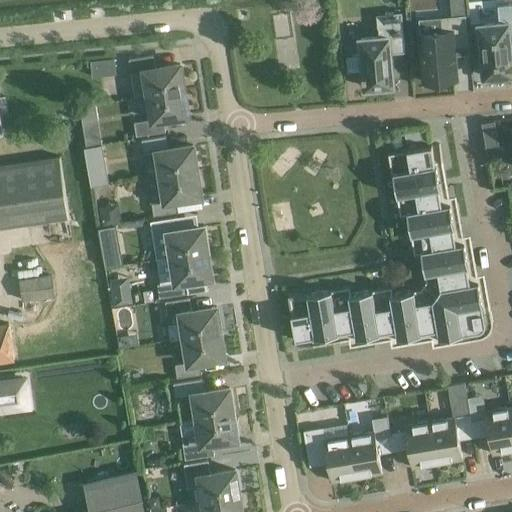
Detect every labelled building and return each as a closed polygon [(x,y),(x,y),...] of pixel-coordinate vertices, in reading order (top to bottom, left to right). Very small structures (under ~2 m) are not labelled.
[(464,13),(462,0),(450,0),(452,14),(464,13)] [(485,77),(511,74),(511,60),(510,41),(511,41),(511,4),(498,6),(499,23),(480,25),(485,77)] [(366,88),(391,86),(394,85),(391,54),(406,53),(402,12),(378,15),(380,37),(361,39),(366,88)] [(291,14),(276,15),(277,35),(292,34),(291,14)] [(454,83),(453,80),(457,79),(454,49),(469,47),(466,15),(440,18),(441,33),(420,34),(425,83),(439,81),(439,84),(454,83)] [(149,95),(185,89),(181,64),(156,68),(154,55),(130,59),(136,96),(149,94),(149,95)] [(185,89),(149,95),(153,120),(135,122),(137,136),(166,131),(164,118),(189,114),(185,89)] [(94,104),(79,107),(81,123),(96,120),(94,104)] [(487,157),(500,155),(494,121),(481,123),(487,157)] [(149,178),(198,170),(194,145),(169,149),(167,136),(143,140),(149,178)] [(441,188),(438,167),(445,166),(441,144),(408,150),(389,154),(393,175),(394,175),(401,215),(408,214),(415,254),(422,253),(427,281),(421,289),(393,294),(392,287),(352,293),(350,286),(310,293),(310,292),(289,296),(292,314),(291,315),(297,348),(318,344),(317,337),(339,333),(339,332),(355,329),(356,338),(380,333),(380,332),(396,330),(398,338),(422,334),(422,333),(438,330),(439,338),(459,335),(459,334),(469,332),(470,340),(481,338),(483,337),(486,336),(487,335),(488,334),(490,332),(491,330),(492,329),(492,328),(493,326),(493,324),(493,323),(493,321),(491,310),(484,312),(482,301),(483,301),(479,281),(471,283),(468,267),(469,266),(465,242),(457,244),(454,228),(455,227),(451,203),(443,205),(440,189),(441,188)] [(102,149),(87,152),(90,167),(105,164),(102,149)] [(0,162),(0,224),(70,218),(64,156),(0,162)] [(198,170),(149,178),(154,216),(179,212),(177,199),(202,195),(198,170)] [(156,259),(208,251),(204,226),(179,230),(177,217),(150,221),(156,259)] [(114,225),(98,228),(101,246),(118,243),(114,225)] [(208,251),(156,259),(160,284),(158,284),(160,298),(189,293),(187,280),(212,276),(208,251)] [(52,275),(19,279),(22,301),(55,296),(52,275)] [(113,306),(132,303),(128,277),(109,280),(113,306)] [(192,311),(190,298),(166,302),(168,316),(181,314),(182,322),(169,324),(172,339),(185,337),(185,338),(221,332),(217,307),(192,311)] [(0,361),(14,359),(9,322),(0,323),(0,361)] [(221,332),(185,338),(189,362),(175,364),(177,378),(202,374),(200,361),(225,357),(221,332)] [(197,419),(233,413),(229,388),(204,392),(202,379),(173,383),(175,397),(194,394),(197,418),(197,419)] [(5,408),(28,406),(25,380),(2,382),(5,408)] [(492,454),(511,450),(511,417),(510,407),(470,414),(471,421),(473,432),(488,429),(492,454)] [(197,419),(197,418),(179,421),(185,459),(214,455),(212,442),(237,438),(233,413),(197,419)] [(430,421),(437,463),(462,459),(458,434),(473,432),(471,421),(470,414),(430,421)] [(349,434),(357,477),(382,473),(378,448),(393,445),(391,434),(387,415),(371,418),(373,430),(349,434)] [(391,434),(393,445),(407,443),(412,467),(437,463),(430,421),(404,425),(405,432),(391,434)] [(357,477),(349,434),(325,439),(323,427),(304,430),(309,460),(327,457),(331,481),(357,477)] [(190,503),(203,501),(239,495),(235,470),(210,474),(208,461),(184,465),(190,503)] [(145,511),(137,469),(83,480),(89,509),(72,511),(145,511)] [(241,511),(239,495),(203,501),(204,511),(241,511)]
